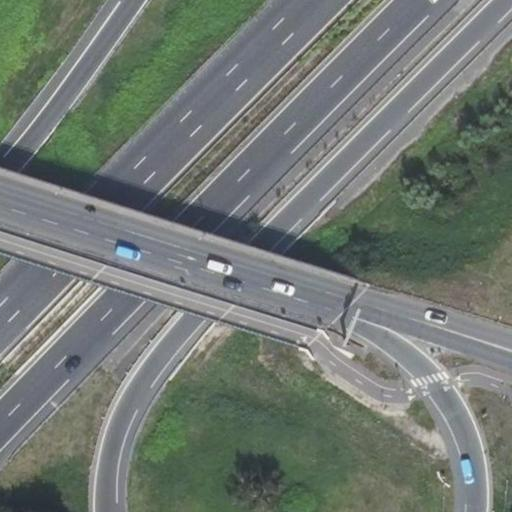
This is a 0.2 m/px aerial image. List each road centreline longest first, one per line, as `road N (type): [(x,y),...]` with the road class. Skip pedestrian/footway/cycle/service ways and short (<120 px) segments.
road 1 (motorway): [(109,511),(112,425),(122,392),(145,362),(508,0)]
road 2 (motorway): [(0,421),(424,0)]
road 3 (motorway): [(320,0),(0,320)]
road 4 (primary): [(338,304),(0,198)]
road 5 (motorway): [(338,304),(408,355),(451,409),(469,454),(472,511)]
road 6 (motorway): [(124,0),(0,160)]
road 7 (primary): [(511,355),(338,304)]
